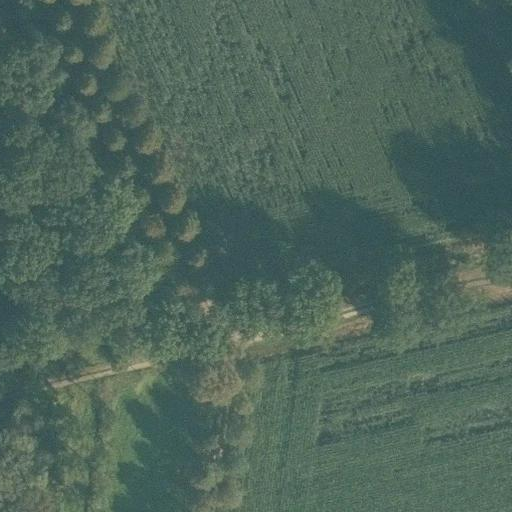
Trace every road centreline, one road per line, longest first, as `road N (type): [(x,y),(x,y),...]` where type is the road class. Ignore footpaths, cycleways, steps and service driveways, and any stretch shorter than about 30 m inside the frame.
road 1 (track): [(511,275),(0,393)]
road 2 (track): [(243,339),(218,511)]
